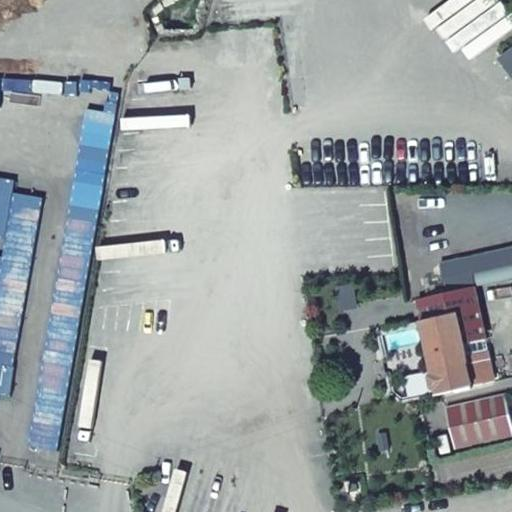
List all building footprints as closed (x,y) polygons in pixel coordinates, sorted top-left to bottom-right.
[(511,244),(438,260),(444,291),(473,285),(511,276),(511,244)] [(357,306),(353,282),(334,285),(338,309),(357,306)] [(485,339),(473,285),(444,291),(414,298),(418,319),(455,311),(463,344),(485,339)] [(455,311),(418,319),(434,395),(472,387),(465,355),(463,344),(455,311)] [(488,350),(465,355),(472,387),(495,382),(488,350)] [(445,406),(454,449),(511,436),(511,426),(505,393),(445,406)] [(451,450),(447,434),(436,436),(439,452),(451,450)]
